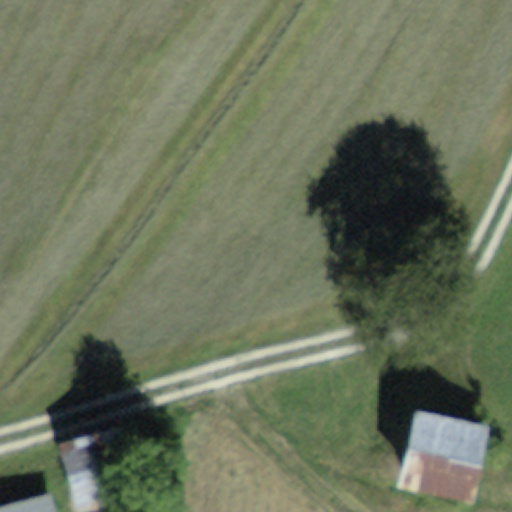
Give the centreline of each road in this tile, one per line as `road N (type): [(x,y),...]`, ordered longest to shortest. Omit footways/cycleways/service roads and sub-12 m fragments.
road 1 (track): [(511,197),(453,302),(409,324),(223,377)]
road 2 (track): [(223,377),(0,446)]
road 3 (track): [(349,511),(223,377)]
